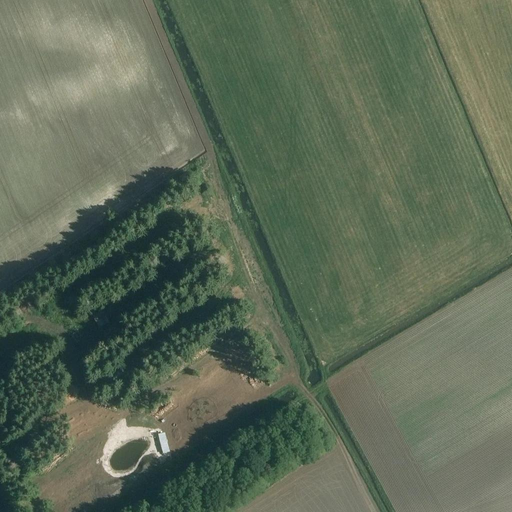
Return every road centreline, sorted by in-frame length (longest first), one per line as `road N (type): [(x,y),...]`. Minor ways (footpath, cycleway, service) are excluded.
road 1 (track): [(150,0),(290,365),(378,511)]
road 2 (track): [(98,511),(297,376)]
